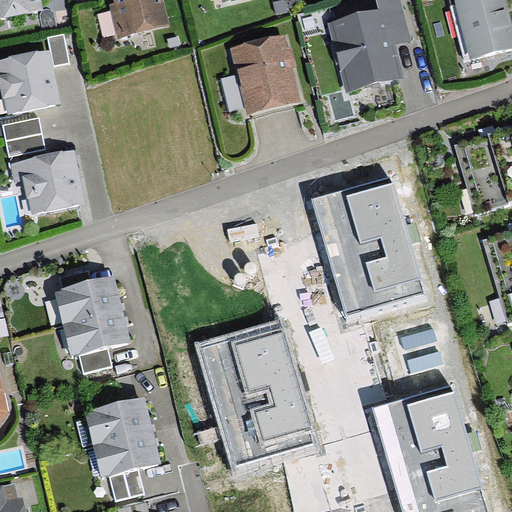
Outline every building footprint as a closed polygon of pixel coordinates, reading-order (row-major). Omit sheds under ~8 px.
[(38,0),(0,0),(0,22),(41,15),(38,0)] [(112,0),(114,5),(110,6),(118,42),(171,30),(163,0),(112,0)] [(380,14),(328,26),(346,97),(406,82),(397,47),(412,43),(401,0),(380,0),(377,1),(380,14)] [(449,0),(452,8),(456,7),(471,66),(511,55),(511,25),(505,0),(449,0)] [(48,38),(51,54),(53,68),(71,65),(65,36),(48,38)] [(285,38),(230,51),(247,118),(302,104),(293,71),(297,70),(293,50),(288,51),(285,38)] [(51,54),(0,63),(0,119),(61,108),(53,68),(51,54)] [(40,119),(3,127),(9,159),(46,152),(40,119)] [(511,131),(456,149),(476,217),(511,205),(511,131)] [(74,155),(11,167),(15,186),(24,184),(31,219),(85,208),(74,155)] [(511,233),(484,242),(509,326),(511,325),(511,233)] [(64,293),(55,295),(71,361),(81,359),(85,375),(113,368),(109,352),(132,347),(115,280),(92,286),(89,273),(61,280),(64,293)] [(0,339),(10,337),(0,296),(0,339)] [(0,431),(9,417),(0,377),(0,431)] [(94,415),(85,417),(102,484),(111,482),(116,503),(146,496),(140,474),(162,469),(145,401),(123,406),(117,384),(88,391),(94,415)] [(0,511),(27,511),(24,498),(20,499),(16,484),(0,487),(0,511)]
